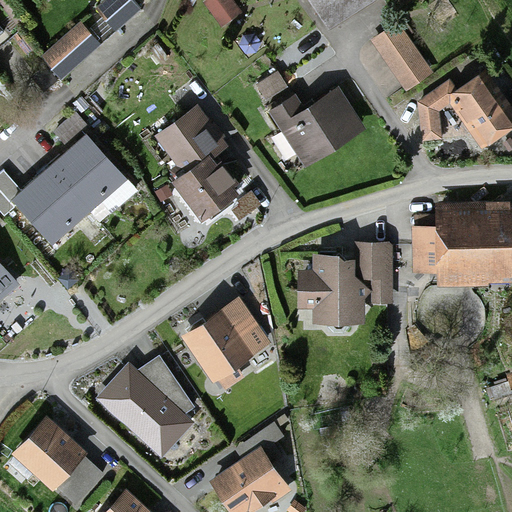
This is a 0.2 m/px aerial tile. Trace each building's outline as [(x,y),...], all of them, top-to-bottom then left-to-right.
[(20,0),(0,0),(0,3),(20,30),(35,19),(20,0)] [(133,0),(103,0),(98,4),(118,27),(140,8),(133,0)] [(311,0),(327,24),(365,0),(311,0)] [(79,21),(40,55),(61,78),(100,44),(79,21)] [(0,47),(12,37),(0,23),(0,47)] [(375,40),(408,94),(436,77),(403,23),(375,40)] [(511,119),(511,110),(485,71),(446,97),(478,143),(511,119)] [(349,126),(320,79),(272,108),(301,155),(349,126)] [(176,177),(209,154),(226,143),(201,108),(151,142),(176,177)] [(48,169),(88,210),(102,198),(114,210),(137,188),(85,134),(48,169)] [(209,154),(176,177),(202,215),(236,192),(209,154)] [(88,210),(48,169),(17,198),(57,240),(88,210)] [(413,224),(415,273),(511,269),(511,208),(442,211),(443,222),(413,224)] [(388,242),(358,242),(358,274),(388,274),(388,242)] [(347,258),(304,258),(304,317),(359,318),(359,298),(367,298),(367,282),(347,282),(347,258)] [(0,293),(17,278),(0,259),(0,293)] [(187,320),(222,369),(262,342),(227,292),(187,320)] [(102,388),(169,446),(200,411),(133,353),(102,388)] [(21,441),(59,477),(93,440),(55,404),(21,441)] [(221,460),(245,499),(296,468),(272,429),(221,460)] [(173,511),(132,476),(100,511),(173,511)]
